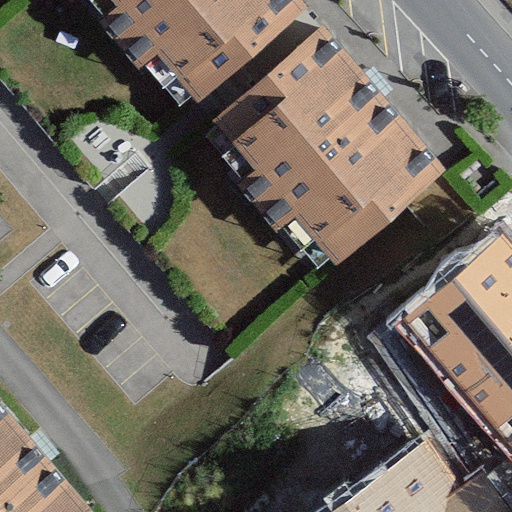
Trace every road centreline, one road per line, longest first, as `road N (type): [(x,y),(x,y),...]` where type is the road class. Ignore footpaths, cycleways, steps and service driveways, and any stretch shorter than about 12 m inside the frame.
road 1 (residential): [(0,358),(121,511)]
road 2 (unclassified): [(511,108),(422,0)]
